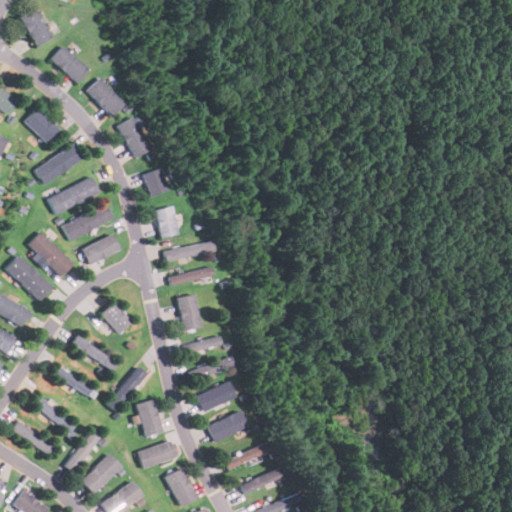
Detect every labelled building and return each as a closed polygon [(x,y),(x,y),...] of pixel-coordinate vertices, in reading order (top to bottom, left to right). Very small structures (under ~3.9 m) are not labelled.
[(17,17),(34,45),(49,35),(32,8),(17,17)] [(74,82),(86,69),(60,46),(49,58),(74,82)] [(84,90),(108,115),(121,103),(96,77),(84,90)] [(0,108),(5,112),(14,98),(0,89),(0,108)] [(59,131),(35,108),(23,120),(46,144),(59,131)] [(114,125),(131,156),(147,147),(130,116),(114,125)] [(43,184),(80,157),(69,142),(33,170),(43,184)] [(165,189),(157,168),(140,174),(148,195),(165,189)] [(53,213),(96,192),(89,177),(45,197),(53,213)] [(60,225),(68,239),(110,218),(102,203),(60,225)] [(152,209),(157,237),(175,233),(170,205),(152,209)] [(58,276),(70,263),(38,231),(26,243),(58,276)] [(79,247),(86,263),(117,250),(110,233),(79,247)] [(210,251),(209,240),(161,250),(163,260),(210,251)] [(4,268),(36,299),(48,287),(17,255),(4,268)] [(209,277),(207,267),(166,276),(168,286),(209,277)] [(28,313),(0,293),(0,314),(18,327),(28,313)] [(174,297),(181,330),(199,326),(192,294),(174,297)] [(98,314),(117,333),(129,321),(110,302),(98,314)] [(0,350),(5,353),(14,338),(0,330),(0,350)] [(181,345),(184,353),(217,342),(215,334),(181,345)] [(69,342),(109,369),(114,362),(75,335),(69,342)] [(187,370),(190,379),(229,366),(226,357),(187,370)] [(105,405),(114,411),(141,371),(133,365),(105,405)] [(85,395),(89,388),(56,366),(51,372),(85,395)] [(242,390),(237,380),(193,402),(199,412),(242,390)] [(29,399),(65,433),(71,426),(35,393),(29,399)] [(133,404),(143,436),(160,430),(150,398),(133,404)] [(204,425),(211,441),(253,424),(246,407),(204,425)] [(52,447),(15,420),(9,428),(46,455),(52,447)] [(71,472),(96,434),(88,429),(63,466),(71,472)] [(135,451),(141,468),(173,457),(167,440),(135,451)] [(222,461),(227,472),(270,451),(265,440),(222,461)] [(118,466),(105,453),(78,481),(90,493),(118,466)] [(238,484),(242,492),(282,476),(278,467),(238,484)] [(177,506),(193,499),(180,468),(164,475),(177,506)] [(98,504),(103,511),(115,511),(139,494),(128,480),(98,504)] [(10,504),(21,511),(41,511),(45,507),(21,490),(10,504)] [(250,511),(269,511),(298,500),(294,491),(250,511)]
